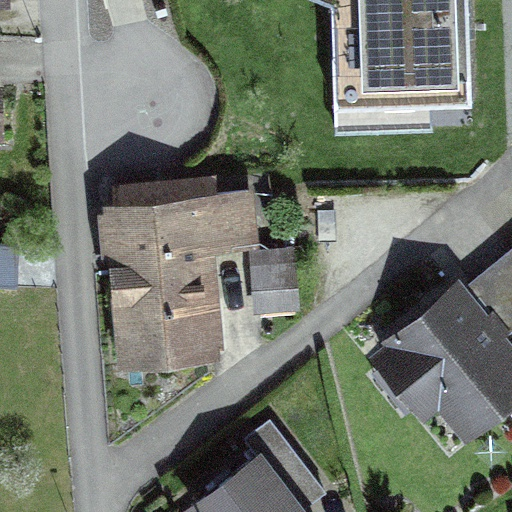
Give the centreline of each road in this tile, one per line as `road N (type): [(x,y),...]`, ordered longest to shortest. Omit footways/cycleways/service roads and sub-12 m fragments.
road 1 (residential): [(87,498),(511,177)]
road 2 (unclassified): [(87,498),(53,0)]
